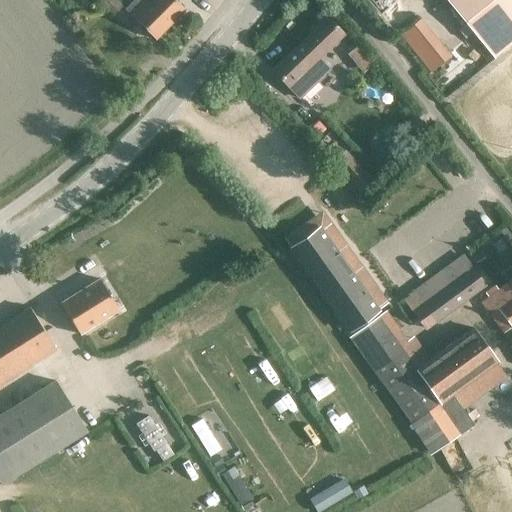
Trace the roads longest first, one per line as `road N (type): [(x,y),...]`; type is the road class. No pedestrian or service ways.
road 1 (unclassified): [(0,247),(152,125),(260,0)]
road 2 (unclassified): [(511,210),(343,0)]
